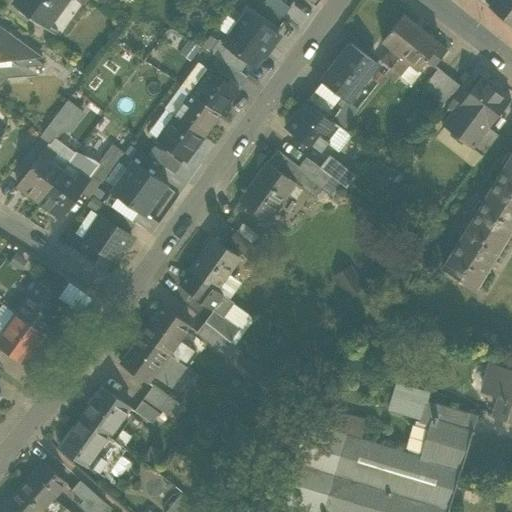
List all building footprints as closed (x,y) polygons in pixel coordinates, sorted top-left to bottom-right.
[(16,0),(14,4),(47,27),(48,25),(43,21),(53,8),(58,11),(66,0),(16,0)] [(504,18),(511,6),(511,0),(493,0),(489,6),(504,18)] [(48,25),(58,11),(53,8),(43,21),(48,25)] [(225,43),(224,44),(248,61),(252,64),(259,54),(262,56),(278,34),(247,12),(225,43)] [(381,42),(390,49),(399,57),(421,30),(402,15),(381,42)] [(417,71),(425,61),(439,44),(421,30),(399,57),(415,70),(417,71)] [(240,72),(248,61),(224,44),(225,43),(219,39),(210,53),(227,64),(228,63),(240,72)] [(342,95),(348,100),(375,62),(348,43),(321,80),(342,95)] [(445,49),(439,44),(425,61),(432,66),(445,49)] [(391,67),(399,57),(390,49),(381,60),(391,67)] [(259,54),(252,64),(255,66),(262,56),(259,54)] [(391,67),(407,80),(415,70),(399,57),(391,67)] [(224,75),(239,86),(246,76),(230,66),(224,75)] [(423,86),(445,104),(460,85),(438,67),(423,86)] [(209,70),(192,93),(220,113),(236,90),(209,70)] [(482,76),(460,104),(460,105),(487,127),(488,128),(488,127),(511,99),(482,76)] [(306,101),(331,120),(340,109),(335,105),(342,95),(321,80),(306,101)] [(192,93),(176,116),(203,136),(220,113),(192,93)] [(472,145),(487,127),(460,105),(460,104),(454,99),(447,107),(454,112),(445,124),(472,145)] [(286,127),(319,153),(329,140),(324,137),(335,123),(331,120),(306,101),(286,127)] [(40,136),(52,145),(66,125),(55,116),(44,131),(40,136)] [(185,160),(203,136),(176,116),(158,141),(185,160)] [(471,147),(482,155),(498,135),(488,127),(488,128),(487,127),(472,145),(471,147)] [(18,186),(38,201),(63,169),(52,160),(56,155),(47,148),(18,186)] [(162,150),(155,160),(174,172),(181,162),(162,150)] [(511,153),(442,267),(475,288),(511,227),(511,153)] [(67,163),(56,155),(52,160),(63,169),(67,163)] [(89,175),(100,183),(115,163),(104,155),(89,175)] [(329,156),(320,167),(330,175),(344,186),(353,175),(329,156)] [(313,197),(330,175),(320,167),(306,157),(289,179),(296,184),(313,197)] [(133,160),(111,191),(140,212),(146,216),(169,185),(133,160)] [(238,201),(263,220),(273,207),(276,209),(296,184),(289,179),(267,162),(258,174),(261,177),(252,188),(249,186),(238,201)] [(78,172),(67,163),(63,169),(74,177),(78,172)] [(74,177),(63,169),(38,201),(60,218),(89,180),(78,172),(74,177)] [(111,191),(103,201),(115,209),(133,221),(140,212),(111,191)] [(265,222),(276,209),(273,207),(263,220),(265,222)] [(108,219),(128,233),(135,223),(133,221),(115,209),(115,210),(108,219)] [(85,240),(115,260),(132,235),(128,233),(108,219),(102,215),(85,240)] [(213,237),(202,253),(204,254),(215,239),(213,237)] [(202,253),(189,271),(213,287),(221,275),(225,277),(240,256),(215,239),(204,254),(202,253)] [(240,256),(267,277),(275,265),(248,242),(240,256)] [(216,290),(213,287),(189,271),(180,284),(198,297),(197,298),(213,310),(224,317),(224,316),(234,302),(216,289),(216,290)] [(216,290),(216,289),(225,277),(221,275),(213,287),(216,290)] [(69,282),(57,298),(65,304),(80,313),(91,298),(69,282)] [(38,284),(17,312),(45,332),(65,304),(57,298),(38,284)] [(141,333),(169,354),(179,340),(190,325),(162,304),(141,333)] [(213,310),(205,321),(230,341),(240,328),(224,316),(224,317),(213,310)] [(24,361),(45,332),(17,312),(0,336),(0,343),(2,345),(24,361)] [(230,341),(205,321),(196,334),(229,358),(236,347),(230,341)] [(149,383),(154,375),(169,354),(141,333),(120,362),(149,383)] [(196,352),(179,340),(169,354),(186,366),(196,352)] [(186,366),(169,354),(154,375),(171,387),(186,366)] [(495,413),(511,418),(511,370),(490,364),(482,389),(500,395),(495,413)] [(144,397),(171,417),(181,403),(153,383),(144,397)] [(390,407),(422,417),(427,401),(428,401),(431,394),(398,384),(390,407)] [(103,388),(82,417),(109,437),(131,408),(103,388)] [(476,415),(428,401),(427,401),(422,417),(420,421),(429,424),(420,454),(461,467),(476,415)] [(134,413),(150,425),(158,414),(141,402),(134,413)] [(60,446),(88,466),(90,463),(97,453),(109,437),(82,417),(60,446)] [(346,431),(346,432),(360,437),(365,421),(350,417),(346,431)] [(263,494),(321,511),(344,432),(346,432),(346,431),(333,427),(332,429),(305,422),(294,460),(275,454),(263,494)] [(420,454),(360,437),(346,432),(344,432),(321,511),(320,511),(448,511),(461,467),(420,454)] [(109,437),(97,453),(112,464),(124,448),(109,437)] [(105,474),(112,464),(97,453),(90,463),(105,474)] [(44,461),(19,489),(43,510),(45,511),(71,511),(54,497),(67,482),(44,461)] [(103,477),(105,474),(90,463),(88,466),(103,477)] [(86,511),(99,511),(107,503),(80,480),(71,490),(83,500),(81,503),(82,508),(86,511)] [(0,511),(40,511),(43,510),(19,489),(0,510),(0,511)] [(165,511),(205,511),(180,493),(165,511)]
